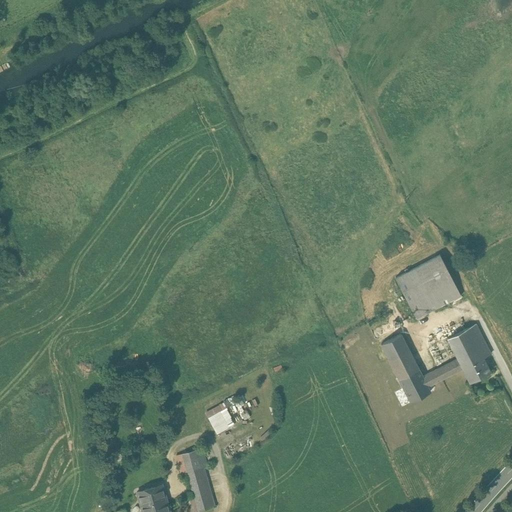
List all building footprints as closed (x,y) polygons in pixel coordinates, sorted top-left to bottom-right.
[(440,255),(395,278),(416,319),(461,296),(440,255)] [(475,324),(448,338),(458,358),(422,377),(428,387),(463,368),(482,358),(490,354),(475,324)] [(422,377),(401,334),(381,344),(411,402),(430,392),(428,387),(422,377)] [(482,358),(463,368),(470,382),(490,372),(482,358)] [(223,402),(204,412),(216,433),(235,423),(223,402)] [(192,429),(177,437),(180,443),(195,436),(192,429)] [(202,448),(182,453),(188,473),(203,469),(207,467),(202,448)] [(188,473),(183,454),(177,456),(182,474),(188,473)] [(203,469),(188,473),(199,511),(213,507),(203,469)] [(170,511),(162,485),(137,492),(142,511),(170,511)]
